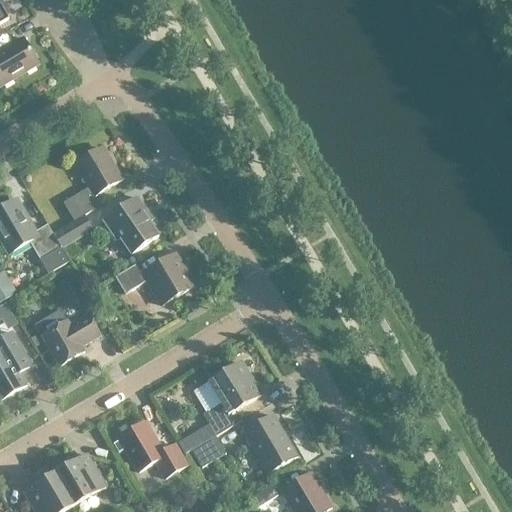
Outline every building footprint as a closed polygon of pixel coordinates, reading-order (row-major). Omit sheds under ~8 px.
[(0,25),(9,20),(8,18),(6,7),(0,2),(0,25)] [(39,66),(23,40),(0,54),(0,88),(0,89),(39,66)] [(63,205),(74,223),(96,211),(89,198),(94,195),(96,198),(122,183),(102,150),(76,165),(90,189),(63,205)] [(137,200),(104,222),(118,242),(121,240),(132,256),(159,238),(143,215),(146,213),(137,200)] [(49,276),(70,264),(48,227),(35,234),(17,202),(13,204),(9,203),(2,207),(1,212),(0,212),(0,239),(10,256),(30,244),(49,276)] [(85,218),(54,237),(62,250),(93,232),(85,218)] [(136,267),(115,279),(125,296),(147,283),(162,308),(195,288),(176,257),(142,277),(136,267)] [(71,267),(55,276),(61,287),(77,277),(71,267)] [(0,304),(16,295),(4,275),(0,276),(0,304)] [(60,313),(36,328),(60,368),(85,354),(82,349),(101,338),(88,317),(69,328),(60,313)] [(0,402),(27,386),(20,374),(22,370),(21,367),(29,362),(13,335),(0,342),(0,402)] [(208,385),(221,405),(203,416),(216,438),(243,422),(237,412),(261,398),(241,365),(208,385)] [(298,459),(273,417),(244,435),(268,476),(298,459)] [(156,465),(166,481),(188,468),(175,447),(162,454),(145,425),(119,440),(139,474),(156,465)] [(195,451),(192,453),(202,470),(226,456),(216,439),(195,451)] [(189,441),(179,446),(185,457),(192,453),(195,451),(189,441)] [(87,457),(56,475),(75,508),(106,489),(87,457)] [(67,511),(75,508),(56,475),(25,494),(35,511),(67,511)] [(327,511),(332,510),(311,475),(282,493),(292,511),(327,511)] [(251,500),(258,510),(278,498),(272,487),(251,500)]
